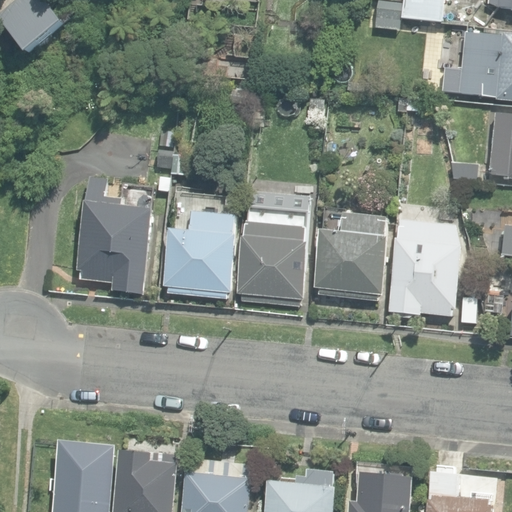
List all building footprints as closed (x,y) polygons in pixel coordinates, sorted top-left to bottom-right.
[(25,0),(2,19),(32,54),(68,25),(47,0),(25,0)] [(407,0),(406,20),(446,23),(447,0),(407,0)] [(511,0),(501,0),(497,0),(495,0),(495,5),(501,6),(501,8),(511,9),(511,0)] [(415,33),(435,35),(436,26),(416,25),(415,33)] [(500,101),(511,101),(511,35),(508,35),(508,37),(468,33),(461,94),(500,98),(500,101)] [(397,111),(408,112),(410,97),(398,96),(397,111)] [(511,179),(511,178),(511,114),(499,113),(493,174),(511,177),(511,179)] [(175,154),(173,174),(188,175),(190,156),(175,154)] [(171,174),(173,160),(162,158),(161,173),(171,174)] [(452,162),(455,180),(481,182),(482,164),(452,162)] [(113,292),(146,296),(158,211),(125,206),(126,198),(108,196),(110,180),(92,177),(79,272),(87,273),(86,282),(114,286),(113,292)] [(170,294),(229,299),(230,294),(234,294),(240,235),(238,235),(239,217),(195,213),(194,226),(195,226),(194,232),(173,229),(167,287),(171,287),(170,294)] [(321,295),(379,302),(380,295),(386,296),(392,238),(389,238),(391,219),(347,214),(345,233),(324,230),(317,288),(322,288),(321,295)] [(244,302),(302,307),(303,300),(307,301),(312,243),(296,242),(298,227),(249,223),(248,238),(246,238),(241,295),(244,295),(244,302)] [(402,318),(412,319),(416,316),(424,317),(425,314),(453,317),(455,310),(458,310),(465,246),(456,245),(456,241),(439,239),(439,243),(438,243),(439,229),(403,226),(401,240),(399,240),(391,313),(399,314),(402,318)] [(111,511),(118,444),(62,439),(54,511),(111,511)] [(176,511),(182,462),(180,462),(181,455),(124,449),(117,511),(176,511)] [(252,511),(256,479),(253,479),(255,466),(196,460),(195,473),(191,472),(186,511),(252,511)] [(336,511),(338,488),(334,488),(336,472),(310,470),(310,477),(300,476),(299,485),(273,482),(269,511),(336,511)] [(496,511),(497,507),(492,506),(492,500),(462,498),(464,475),(436,473),(434,501),(431,501),(430,511),(496,511)] [(412,511),(414,499),(409,499),(406,493),(390,492),(385,496),(385,493),(383,493),(379,488),(365,486),(359,491),(358,491),(357,502),(353,501),(351,511),(412,511)]
